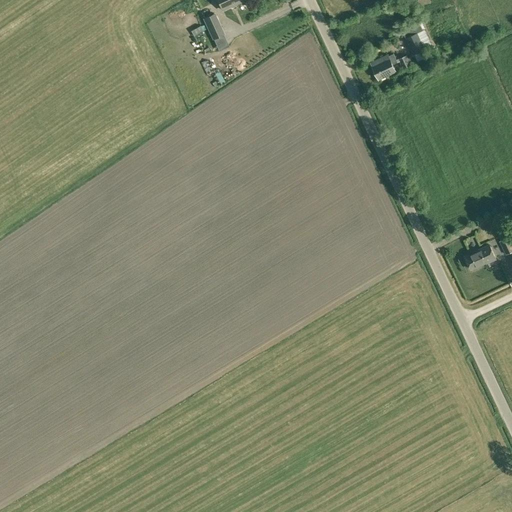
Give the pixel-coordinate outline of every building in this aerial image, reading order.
[(218,0),(223,10),(243,0),(218,0)] [(202,14),(213,11),(211,6),(201,9),(202,14)] [(225,34),(215,13),(203,18),(213,39),(225,34)] [(187,36),(205,30),(203,23),(184,28),(187,36)] [(425,49),(423,43),(417,32),(406,38),(414,54),(425,49)] [(393,64),(398,62),(394,53),(389,56),(388,54),(371,62),(379,79),(396,71),(393,64)] [(403,68),(411,65),(407,55),(399,59),(403,68)] [(511,235),(500,242),(506,255),(511,251),(511,235)] [(488,264),(497,259),(489,245),(475,252),(476,253),(466,258),(472,270),(487,262),(488,264)]
